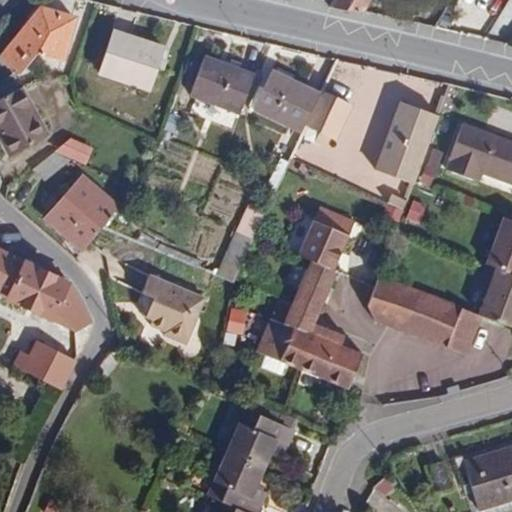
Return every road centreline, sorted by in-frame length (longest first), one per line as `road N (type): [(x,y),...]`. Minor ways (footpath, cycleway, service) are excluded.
road 1 (residential): [(16,511),(59,408),(102,333),(76,269),(0,205)]
road 2 (tertiary): [(511,75),(198,0)]
road 3 (residential): [(329,511),(347,461),(374,434),(511,395)]
